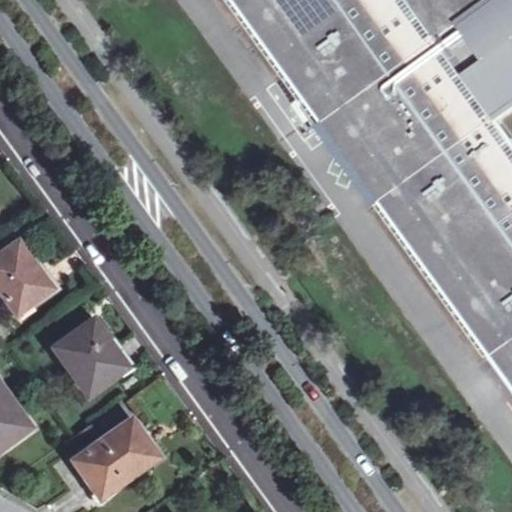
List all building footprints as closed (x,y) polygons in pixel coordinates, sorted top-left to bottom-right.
[(511,0),(233,0),(511,383),(511,140),(498,120),(511,110),(511,0)] [(19,240),(0,253),(0,289),(17,313),(49,290),(38,275),(42,272),(32,258),(19,240)] [(89,396),(130,366),(112,341),(95,317),(53,347),(89,396)] [(0,384),(0,445),(28,425),(0,384)] [(133,418),(77,457),(90,476),(95,472),(100,479),(108,491),(159,455),(133,418)]
